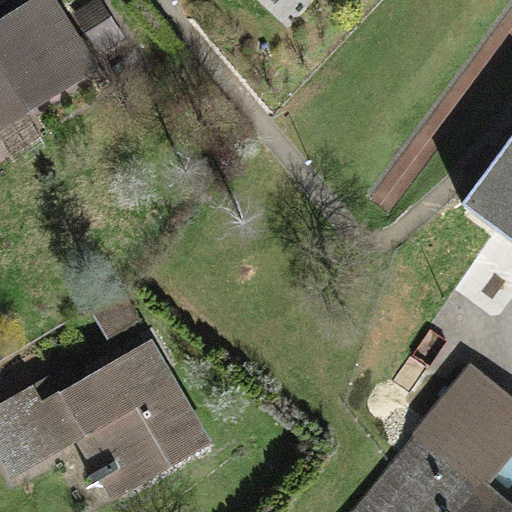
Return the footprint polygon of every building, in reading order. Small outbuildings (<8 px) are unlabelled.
[(55,0),(32,0),(0,17),(0,111),(90,63),(55,0)] [(511,146),(473,201),(511,229),(511,146)] [(145,333),(0,412),(0,470),(4,477),(68,441),(102,501),(207,443),(145,333)] [(511,398),(475,367),(414,438),(476,491),(511,448),(511,398)] [(414,438),(351,511),(501,511),(476,491),(414,438)]
